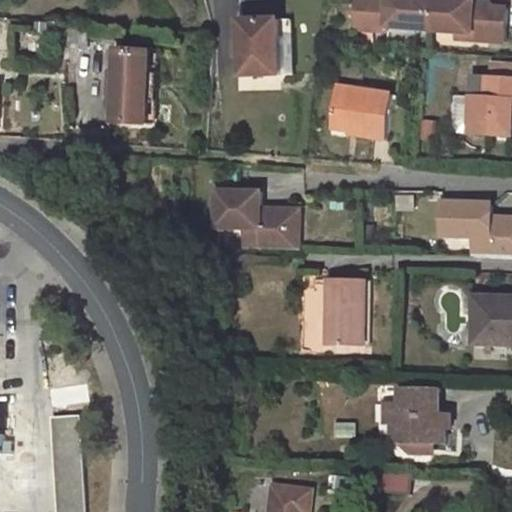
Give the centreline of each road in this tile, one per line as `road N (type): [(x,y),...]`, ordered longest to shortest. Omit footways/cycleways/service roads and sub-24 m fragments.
road 1 (residential): [(141,511),(135,372),(106,306),(0,203)]
road 2 (unknown): [(0,176),(49,145),(313,178)]
road 3 (residential): [(511,184),(313,178)]
